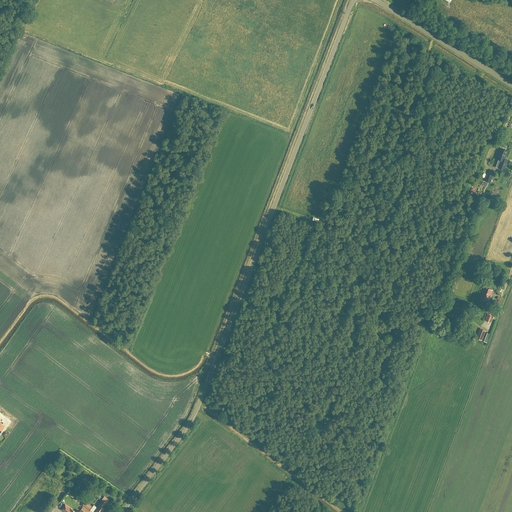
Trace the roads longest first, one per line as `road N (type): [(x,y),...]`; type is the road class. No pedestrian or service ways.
road 1 (unclassified): [(123,511),(196,409),(353,0)]
road 2 (unclassified): [(511,85),(376,0)]
